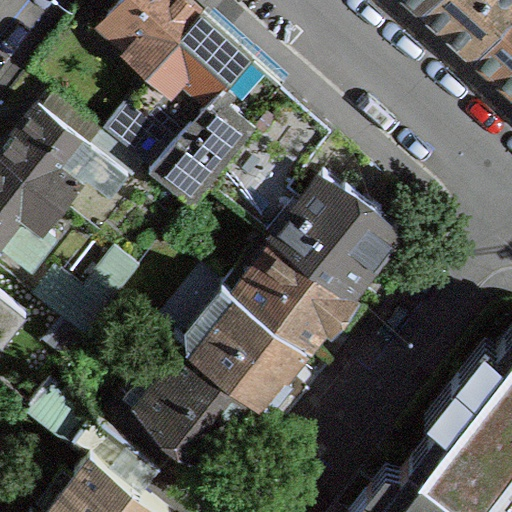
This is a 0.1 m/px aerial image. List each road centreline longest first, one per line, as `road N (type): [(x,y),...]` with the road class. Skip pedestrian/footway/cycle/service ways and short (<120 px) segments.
road 1 (residential): [(268,511),(511,206)]
road 2 (residential): [(305,0),(511,196)]
